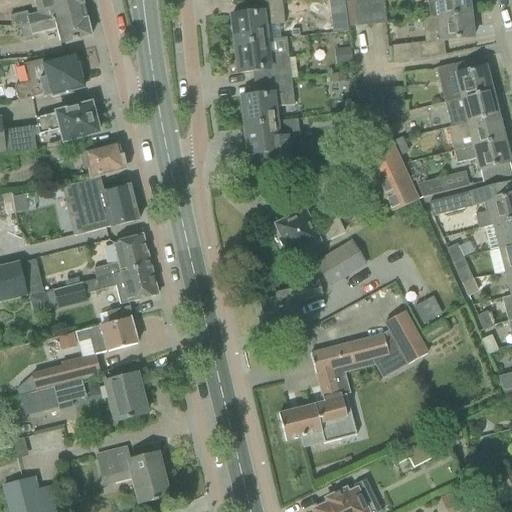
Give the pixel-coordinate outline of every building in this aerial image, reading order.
[(18,27),(19,30),(83,13),(80,0),(33,0),(33,3),(32,3),(35,15),(27,18),(26,13),(8,18),(11,29),(18,27)] [(280,0),(268,0),(254,2),(256,14),(230,17),(233,46),(266,42),(264,27),(284,25),(280,0)] [(378,0),(367,1),(369,26),(384,24),(381,0),(378,0)] [(467,0),(425,0),(426,5),(425,5),(426,18),(421,19),(421,20),(469,14),(467,0)] [(369,26),(367,1),(352,3),(354,27),(369,26)] [(90,38),(83,13),(19,30),(21,40),(31,37),(31,38),(55,31),(59,46),(90,38)] [(469,14),(421,20),(422,32),(442,30),(443,43),(472,39),(469,14)] [(345,19),(330,21),(331,33),(346,32),(345,19)] [(268,56),(266,42),(233,46),(237,75),(263,72),(264,84),(290,80),(287,54),(268,56)] [(416,45),(390,48),(390,49),(392,63),(392,64),(418,61),(418,60),(416,45)] [(351,51),(334,53),(335,67),(352,66),(351,51)] [(60,95),(68,93),(66,86),(81,83),(78,73),(83,70),(81,60),(75,60),(74,57),(49,63),(48,57),(40,57),(33,59),(34,63),(23,66),(27,83),(13,87),(17,102),(42,96),(42,99),(49,97),(51,99),(59,97),(60,95)] [(449,67),(455,89),(444,91),(447,103),(490,92),(482,58),(449,67)] [(343,74),(329,76),(330,84),(344,83),(343,74)] [(290,80),(264,84),(266,95),(240,98),(243,127),(276,124),(274,110),(293,107),(290,80)] [(383,91),(386,118),(401,116),(399,89),(383,91)] [(386,118),(383,91),(369,92),(372,119),(386,118)] [(372,119),(369,92),(354,94),(357,121),(372,119)] [(490,92),(447,103),(447,104),(443,105),(449,127),(496,115),(490,92)] [(97,134),(89,106),(34,120),(36,126),(2,131),(0,118),(0,154),(34,150),(33,137),(60,130),(63,143),(97,134)] [(355,115),(339,117),(343,157),(350,156),(349,145),(358,144),(355,115)] [(496,115),(449,127),(449,129),(447,130),(452,152),(502,139),(496,115)] [(274,167),(300,164),(295,123),(297,123),(296,121),(276,124),(243,127),(247,157),(273,153),(274,167)] [(401,138),(392,142),(398,156),(407,153),(401,138)] [(502,139),(452,152),(456,165),(473,161),(476,160),(479,172),(482,184),(511,177),(502,139)] [(418,202),(398,156),(392,142),(391,140),(362,153),(388,214),(418,202)] [(47,163),(77,156),(73,143),(44,150),(47,163)] [(90,178),(124,170),(123,167),(125,166),(123,158),(121,159),(120,154),(118,155),(116,146),(80,154),(83,168),(87,167),(90,178)] [(278,181),(270,170),(260,176),(268,188),(278,181)] [(98,179),(72,186),(85,235),(109,229),(109,228),(136,222),(137,222),(129,187),(127,188),(103,195),(98,179)] [(441,179),(415,186),(422,199),(444,193),(441,179)] [(474,216),(478,230),(511,221),(511,182),(479,191),(485,213),(474,216)] [(432,218),(465,210),(461,195),(451,197),(428,203),(432,218)] [(285,259),(316,244),(316,245),(340,234),(332,216),(318,222),(319,225),(309,230),(301,214),(274,227),(280,241),(277,242),(285,259)] [(511,221),(478,230),(478,231),(483,229),(489,252),(497,250),(511,246),(511,221)] [(116,264),(98,268),(92,270),(95,281),(149,267),(141,237),(111,245),(116,264)] [(364,264),(352,243),(317,263),(330,285),(364,264)] [(462,260),(456,245),(445,250),(451,265),(462,260)] [(511,270),(511,246),(497,250),(503,273),(511,270)] [(18,263),(0,267),(0,304),(26,298),(18,263)] [(471,280),(466,268),(465,266),(455,270),(460,284),(470,280),(471,280)] [(149,267),(95,281),(82,284),(82,286),(85,296),(114,288),(119,306),(156,297),(149,267)] [(511,270),(503,273),(509,297),(511,296),(511,270)] [(65,290),(78,287),(77,280),(63,283),(65,290)] [(470,280),(460,284),(467,298),(477,294),(471,280),(470,280)] [(310,310),(307,301),(320,297),(317,284),(274,295),(275,301),(258,305),(265,331),(298,323),(296,313),(310,310)] [(65,290),(55,292),(52,293),(57,311),(87,304),(85,296),(82,286),(78,287),(65,290)] [(441,317),(433,300),(414,309),(423,326),(441,317)] [(492,328),(486,313),(475,318),(482,333),(492,328)] [(389,334),(382,338),(387,356),(371,360),(376,368),(400,354),(407,366),(426,356),(403,314),(384,324),(389,334)] [(74,333),(77,345),(89,342),(93,357),(136,346),(129,319),(74,333)] [(442,322),(421,334),(426,343),(446,330),(442,322)] [(72,335),(57,339),(60,350),(75,346),(72,335)] [(277,416),(284,443),(320,434),(322,444),(339,440),(334,420),(350,416),(344,395),(340,396),(333,370),(371,360),(387,356),(382,338),(382,336),(309,355),(314,375),(315,375),(322,404),(277,416)] [(497,352),(490,337),(480,342),(487,357),(497,352)] [(31,378),(15,391),(17,397),(35,393),(98,376),(93,357),(59,366),(60,369),(31,377),(31,378)] [(511,375),(497,379),(503,392),(510,390),(511,389),(511,375)] [(135,376),(116,381),(102,384),(112,423),(126,420),(126,421),(131,420),(131,419),(145,415),(135,376)] [(51,389),(57,411),(71,407),(70,400),(85,396),(81,382),(51,389)] [(511,389),(510,390),(503,392),(509,406),(511,405),(511,389)] [(45,460),(64,455),(57,430),(14,441),(21,469),(45,463),(45,460)] [(387,460),(391,468),(408,460),(411,468),(447,451),(440,435),(387,460)] [(127,455),(126,449),(96,457),(102,480),(110,478),(112,484),(132,479),(139,507),(156,501),(156,499),(166,497),(156,456),(126,463),(124,456),(127,455)] [(463,460),(468,471),(486,463),(480,452),(463,460)] [(504,489),(494,471),(478,479),(488,497),(504,489)] [(53,511),(48,488),(35,492),(32,480),(1,488),(7,511),(53,511)] [(378,511),(364,481),(345,491),(332,496),(334,501),(312,511),(378,511)] [(461,487),(439,498),(445,511),(458,511),(470,506),(461,487)]
